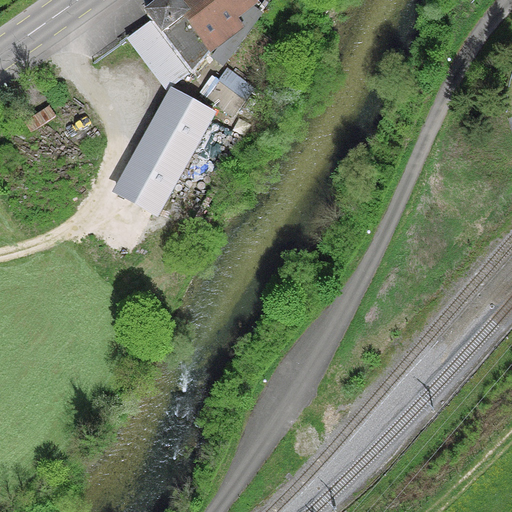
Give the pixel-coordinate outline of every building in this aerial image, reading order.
[(255,0),(254,0),(156,0),(148,6),(182,53),(255,0)] [(151,20),(127,38),(164,87),(188,68),(151,20)] [(227,68),(219,80),(246,98),(249,100),(257,87),(227,68)] [(214,77),(201,96),(233,117),(246,98),(219,80),(214,77)] [(170,87),(114,191),(158,215),(215,111),(170,87)]
